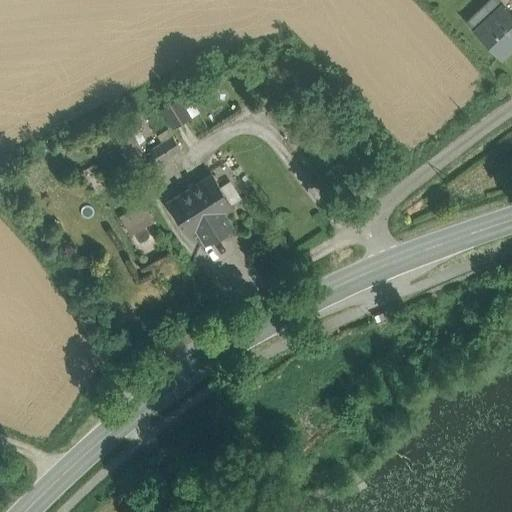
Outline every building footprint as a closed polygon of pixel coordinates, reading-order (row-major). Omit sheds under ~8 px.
[(504,3),(500,0),(487,0),(465,21),(499,56),(511,43),(511,12),(504,4),(504,3)] [(125,118),(111,127),(131,161),(145,153),(125,118)] [(173,137),(162,144),(169,155),(180,148),(173,137)] [(162,144),(151,150),(158,162),(169,155),(162,144)] [(231,205),(212,175),(190,189),(219,235),(230,228),(220,212),(231,205)] [(190,189),(167,203),(186,233),(197,226),(207,242),(219,235),(190,189)] [(145,202),(119,213),(128,234),(154,222),(145,202)]
